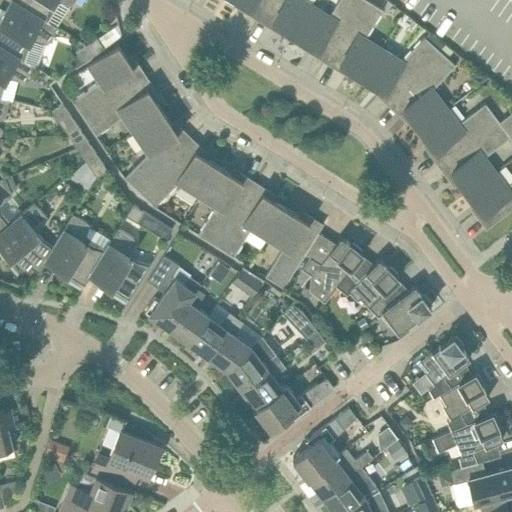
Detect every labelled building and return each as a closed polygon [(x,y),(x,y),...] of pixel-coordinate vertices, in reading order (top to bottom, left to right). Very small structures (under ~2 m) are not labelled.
[(58,27),(45,19),(45,20),(13,0),(10,0),(1,15),(0,14),(0,45),(21,58),(34,65),(37,67),(45,42),(48,43),(58,27)] [(13,0),(45,20),(45,19),(49,7),(52,0),(55,0),(72,4),(74,0),(13,0)] [(246,10),(258,18),(269,0),(239,0),(249,6),(246,10)] [(269,0),(258,18),(272,27),(274,22),(295,35),(314,5),(306,0),(269,0)] [(363,0),(338,0),(329,14),(314,5),(295,35),(316,48),(313,52),(325,60),(363,0)] [(362,77),(381,47),(365,37),(383,9),(368,0),(363,0),(326,60),(339,69),(342,64),(362,77)] [(381,47),(362,77),(383,90),(378,94),(390,104),(445,44),(434,35),(429,40),(424,35),(402,60),(381,47)] [(104,48),(97,37),(86,44),(93,55),(104,48)] [(82,62),(93,55),(86,44),(75,51),(82,62)] [(405,110),(420,129),(448,108),(433,88),(455,64),(447,56),(453,50),(445,44),(390,104),(401,114),(405,110)] [(21,58),(0,45),(0,96),(9,99),(13,100),(18,80),(24,81),(34,65),(21,58)] [(118,45),(89,65),(100,81),(72,99),(84,117),(146,75),(137,63),(132,66),(118,45)] [(123,116),(133,131),(163,111),(149,91),(153,88),(146,75),(84,117),(96,134),(123,116)] [(0,117),(5,117),(9,99),(0,96),(0,117)] [(52,110),(60,121),(70,114),(63,102),(52,110)] [(459,122),(448,108),(420,129),(434,148),(430,152),(439,164),(499,121),(485,102),(459,122)] [(125,176),(140,191),(191,138),(181,127),(176,131),(163,111),(133,131),(148,152),(125,176)] [(511,111),(499,121),(510,135),(511,137),(511,111)] [(67,132),(78,125),(70,114),(60,121),(67,132)] [(453,173),(468,192),(498,170),(485,154),(510,135),(499,121),(439,164),(448,176),(453,173)] [(74,143),(85,136),(78,125),(67,132),(74,143)] [(92,147),(85,136),(74,143),(82,154),(92,147)] [(191,138),(140,191),(155,206),(178,182),(200,195),(219,165),(198,153),(202,148),(191,138)] [(92,147),(82,154),(89,165),(100,158),(92,147)] [(107,169),(100,158),(89,165),(97,176),(107,169)] [(216,244),(255,182),(242,174),(239,178),(219,165),(200,195),(215,205),(198,233),(216,244)] [(498,170),(468,192),(482,212),(477,215),(487,228),(511,208),(511,180),(508,183),(498,170)] [(0,203),(12,194),(5,176),(0,178),(0,231),(9,224),(1,214),(0,212),(0,203)] [(268,190),(255,182),(216,244),(234,256),(251,228),(267,237),(286,207),(265,194),(268,190)] [(47,216),(35,202),(9,224),(0,231),(0,244),(6,252),(3,255),(19,274),(23,271),(24,272),(31,266),(38,270),(37,271),(38,272),(45,261),(46,259),(45,259),(54,246),(42,239),(37,232),(47,216)] [(144,210),(133,204),(126,214),(137,221),(144,210)] [(286,207),(267,237),(283,247),(265,275),(284,287),(305,252),(318,231),(323,224),(309,215),(307,220),(286,207)] [(105,250),(104,249),(92,246),(85,241),(89,223),(73,213),(53,246),(54,246),(45,259),(46,260),(62,270),(60,273),(81,286),(83,283),(85,284),(91,274),(90,273),(105,250)] [(105,250),(90,273),(91,274),(107,284),(105,287),(127,301),(150,264),(137,260),(129,255),(134,237),(118,227),(104,249),(105,250)] [(361,251),(362,249),(353,242),(351,243),(341,235),(336,242),(318,231),(305,252),(310,255),(302,268),(311,273),(309,289),(321,298),(310,311),(313,315),(337,285),(362,254),(363,252),(361,251)] [(169,327),(198,288),(201,283),(189,274),(183,282),(173,275),(179,264),(164,254),(148,280),(159,287),(164,291),(159,299),(155,296),(145,310),(169,327)] [(374,263),(362,254),(337,285),(347,293),(349,291),(358,299),(360,297),(368,306),(381,294),(398,278),(399,277),(397,276),(399,274),(390,265),(388,267),(379,257),(374,263)] [(209,273),(220,281),(229,268),(218,260),(209,273)] [(232,280),(251,295),(263,279),(243,266),(232,280)] [(408,289),(398,278),(381,294),(368,306),(378,316),(381,313),(387,322),(390,320),(398,331),(431,306),(430,304),(432,303),(424,293),(422,294),(414,284),(408,289)] [(205,293),(198,288),(169,327),(188,341),(208,314),(196,305),(205,293)] [(291,303),(283,312),(308,338),(318,330),(301,309),(291,303)] [(220,323),(208,314),(188,341),(208,355),(236,316),(229,311),(220,323)] [(243,321),(236,316),(208,355),(227,369),(251,345),(235,333),(243,321)] [(318,330),(308,338),(317,345),(324,339),(318,330)] [(242,389),(280,359),(262,334),(251,345),(227,369),(242,389)] [(426,372),(434,383),(428,387),(433,396),(439,393),(451,386),(444,376),(470,356),(462,346),(464,345),(456,335),(454,336),(453,334),(420,360),(428,370),(426,372)] [(286,366),(280,359),(242,389),(256,408),(287,384),(286,383),(282,386),(274,375),(286,366)] [(476,373),(475,372),(451,386),(439,393),(445,404),(443,405),(450,418),(447,419),(451,429),(488,414),(482,400),(489,396),(482,384),(484,383),(478,372),(476,373)] [(334,387),(326,377),(296,396),(287,384),(256,408),(258,410),(254,413),(264,426),(268,423),(271,427),(293,411),(297,415),(334,387)] [(356,416),(349,406),(311,434),(315,439),(293,456),(296,460),(292,463),(302,476),(306,473),(308,476),(339,452),(330,440),(356,416)] [(11,407),(0,409),(0,448),(14,445),(8,425),(15,423),(11,407)] [(493,413),(492,412),(488,414),(454,429),(459,440),(456,441),(461,454),(458,456),(461,465),(477,461),(473,450),(503,437),(498,425),(500,424),(495,413),(493,413)] [(161,445),(120,429),(109,458),(99,454),(93,469),(123,481),(129,467),(149,475),(161,445)] [(346,446),(339,452),(308,476),(322,495),(361,465),(373,456),(367,449),(355,458),(346,446)] [(477,461),(461,465),(451,468),(454,482),(468,479),(474,501),(511,491),(511,469),(511,470),(510,466),(485,472),(482,460),(477,461)] [(335,511),(340,511),(365,496),(378,488),(361,465),(322,495),(335,511)] [(121,511),(123,508),(130,489),(97,475),(91,492),(80,488),(77,494),(69,490),(60,511),(94,511),(96,510),(101,511),(121,511)] [(18,479),(0,483),(0,488),(3,500),(10,498),(18,479)] [(425,483),(414,488),(420,500),(431,495),(425,483)] [(511,511),(511,509),(508,511),(503,494),(479,501),(481,511),(511,511)] [(340,511),(389,511),(387,506),(375,511),(373,511),(365,496),(340,511)] [(53,511),(55,507),(32,497),(30,504),(32,505),(31,506),(46,511),(53,511)] [(422,511),(438,511),(431,497),(419,503),(422,511)]
